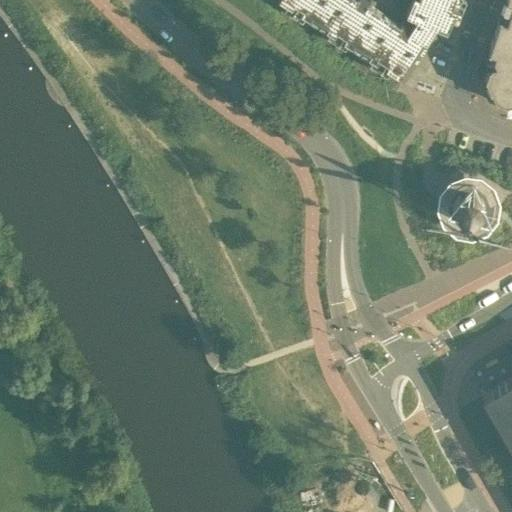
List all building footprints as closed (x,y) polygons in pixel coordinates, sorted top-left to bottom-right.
[(389,70),(402,78),(423,51),(431,53),(439,38),(443,30),(418,19),(414,27),(407,38),(404,36),(407,29),(367,3),(368,0),(279,0),(280,0),(291,7),(293,3),(302,9),(300,13),(333,34),(336,30),(345,36),(342,40),(376,61),(378,57),(387,63),(385,67),(389,70)] [(410,0),(405,13),(418,19),(443,30),(446,31),(454,12),(450,10),(454,0),(458,2),(458,0),(410,0)] [(511,0),(503,0),(484,59),(487,65),(484,76),(494,97),(505,101),(508,107),(511,108),(511,0)] [(449,211),(450,213),(451,215),(453,216),(454,218),(456,219),(458,220),(460,221),(462,222),(464,222),(466,223),(469,222),(471,222),(473,222),(475,221),(477,220),(479,218),(481,217),(482,215),(483,213),(485,212),(485,209),(486,207),(486,205),(486,203),(486,201),(486,198),(485,196),(484,194),(483,192),(482,191),(480,189),(479,187),(477,186),(475,185),(473,184),(471,184),(468,184),(466,183),(464,184),(462,184),(460,185),(458,186),(456,187),(454,188),(452,190),(451,192),(450,193),(449,195),(448,198),(448,200),(447,202),(447,204),(448,206),(448,209),(449,211)] [(511,377),(481,396),(511,448),(511,377)]
